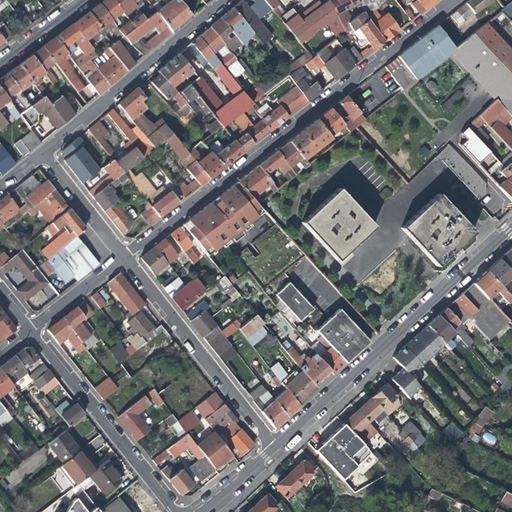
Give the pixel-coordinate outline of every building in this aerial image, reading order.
[(115,18),(122,13),(112,0),(104,0),(99,5),(111,21),(116,27),(120,24),(115,18)] [(144,21),(140,15),(132,21),(127,14),(135,8),(128,0),(112,0),(122,13),(130,23),(134,29),(144,21)] [(136,1),(138,0),(128,0),(135,8),(140,15),(144,21),(155,13),(151,7),(150,6),(144,11),(136,1)] [(192,17),(178,0),(172,0),(167,4),(163,0),(160,0),(156,4),(151,7),(155,13),(171,34),(186,22),(192,17)] [(262,0),(263,1),(271,10),(277,5),(272,0),(262,0)] [(326,0),(327,1),(335,15),(345,33),(351,28),(348,23),(343,10),(358,3),(356,0),(326,0)] [(356,0),(358,3),(363,12),(366,18),(367,17),(388,0),(356,0)] [(416,0),(411,5),(419,14),(436,0),(416,0)] [(458,27),(492,0),(470,0),(449,16),(458,27)] [(270,38),(240,1),(232,8),(255,37),(265,49),(267,47),(264,43),(270,38)] [(299,44),(322,25),(335,15),(327,1),(321,6),(318,3),(298,19),(301,23),(289,32),(299,44)] [(119,31),(116,27),(111,21),(99,5),(87,13),(104,36),(110,31),(118,41),(123,37),(119,31)] [(284,14),(277,5),(271,10),(278,19),(284,14)] [(250,40),(255,37),(232,8),(226,13),(220,19),(234,36),(223,45),(229,53),(238,46),(248,38),(250,40)] [(403,11),(408,17),(412,15),(407,8),(403,11)] [(290,9),(284,14),(278,19),(283,26),(289,32),(301,23),(298,19),(290,9)] [(16,16),(26,28),(31,24),(22,12),(16,16)] [(374,50),(384,41),(366,18),(363,12),(348,23),(351,28),(353,32),(357,28),(374,50)] [(94,43),(104,36),(87,13),(72,25),(84,40),(88,46),(90,44),(93,41),(94,43)] [(153,29),(157,34),(159,36),(156,39),(162,42),(171,34),(155,13),(144,21),(134,29),(123,37),(118,41),(112,46),(108,49),(126,71),(136,63),(122,46),(128,41),(143,57),(153,49),(151,43),(145,47),(143,45),(139,40),(153,29)] [(340,37),(345,33),(335,15),(322,25),(325,29),(332,23),(340,37)] [(369,19),(367,17),(366,18),(384,41),(398,31),(386,15),(379,20),(376,15),(371,19),(370,18),(369,19)] [(234,36),(220,19),(215,23),(209,28),(223,45),(234,36)] [(130,23),(119,31),(123,37),(134,29),(130,23)] [(2,25),(0,25),(0,35),(4,41),(6,43),(12,39),(2,25)] [(78,47),(84,56),(92,50),(88,46),(84,40),(72,25),(54,38),(65,53),(68,57),(73,63),(76,61),(70,54),(75,50),(70,43),(73,40),(78,47)] [(511,54),(489,30),(485,26),(472,36),(511,78),(511,54)] [(445,57),(449,54),(454,50),(436,27),(416,42),(428,58),(434,66),(442,59),(432,47),(435,44),(445,57)] [(215,52),(223,45),(209,28),(203,33),(197,38),(224,70),(236,61),(234,58),(229,53),(221,59),(215,52)] [(157,34),(143,45),(145,47),(151,43),(153,49),(162,42),(156,39),(159,36),(157,34)] [(511,78),(472,36),(454,50),(449,54),(495,103),(502,111),(511,121),(511,78)] [(70,72),(62,61),(59,57),(65,53),(54,38),(42,47),(55,63),(66,77),(78,93),(85,88),(71,70),(70,72)] [(224,70),(197,38),(190,44),(185,48),(195,60),(200,56),(207,64),(219,78),(217,80),(234,100),(223,109),(197,80),(188,88),(209,112),(221,126),(229,120),(232,118),(249,105),(252,103),(246,96),(224,70)] [(75,50),(78,47),(73,40),(70,43),(75,50)] [(322,63),(335,80),(354,65),(345,53),(336,40),(330,44),(335,51),(338,49),(341,52),(332,59),(324,48),(311,59),(309,60),(316,68),(322,63)] [(408,73),(428,58),(416,42),(396,57),(402,66),(408,73)] [(243,51),(238,46),(229,53),(234,58),(243,51)] [(47,69),(55,63),(42,47),(31,56),(44,74),(52,84),(53,86),(57,83),(47,69)] [(353,47),(345,53),(354,65),(370,52),(367,48),(359,55),(353,47)] [(273,59),(283,70),(288,76),(296,70),(304,64),(309,60),(311,59),(302,48),(299,52),(302,56),(289,66),(280,54),(273,59)] [(111,60),(97,71),(109,86),(126,71),(108,49),(104,51),(111,60)] [(80,57),(76,61),(73,63),(77,68),(89,60),(96,55),(92,50),(84,56),(81,58),(80,57)] [(62,61),(68,57),(65,53),(59,57),(62,61)] [(97,57),(96,55),(89,60),(92,65),(99,59),(98,56),(97,57)] [(197,80),(177,55),(159,70),(170,83),(174,87),(182,80),(185,83),(177,90),(180,94),(188,88),(197,80)] [(38,79),(44,74),(31,56),(18,65),(32,83),(40,93),(42,96),(54,87),(53,86),(52,84),(43,90),(39,84),(41,83),(38,79)] [(202,68),(207,64),(200,56),(195,60),(202,68)] [(415,81),(434,66),(428,58),(408,73),(415,81)] [(86,80),(97,95),(109,86),(97,71),(92,65),(89,60),(77,68),(81,73),(85,70),(86,70),(88,69),(92,75),(86,80)] [(317,71),(316,68),(309,60),(304,64),(312,75),(317,71)] [(24,89),(32,83),(18,65),(7,74),(31,106),(43,97),(42,96),(40,93),(32,99),(24,89)] [(402,92),(415,81),(408,73),(402,66),(390,76),(402,92)] [(268,92),(288,76),(283,70),(263,85),(268,92)] [(303,78),(296,70),(288,76),(296,87),(307,102),(321,91),(314,82),(311,84),(309,82),(307,84),(308,87),(307,88),(300,81),(303,78)] [(15,98),(25,111),(31,106),(7,74),(0,79),(0,90),(13,107),(16,105),(10,97),(14,94),(16,96),(15,98)] [(174,114),(186,106),(178,97),(159,75),(149,82),(165,101),(170,96),(176,102),(169,109),(174,114)] [(258,87),(246,96),(252,103),(264,94),(258,87)] [(268,108),(258,116),(261,120),(270,131),(307,102),(296,87),(275,103),(276,105),(269,110),(268,108)] [(180,94),(178,97),(186,106),(199,121),(209,112),(188,88),(180,94)] [(356,88),(345,97),(358,115),(370,105),(356,88)] [(142,97),(136,89),(117,104),(138,130),(141,128),(138,124),(143,120),(139,114),(142,110),(136,104),(140,100),(142,97)] [(17,120),(20,117),(19,115),(13,107),(0,90),(0,108),(5,105),(17,120)] [(60,94),(47,103),(63,124),(75,114),(68,105),(60,94)] [(56,130),(63,124),(47,103),(43,97),(31,106),(25,111),(19,115),(20,117),(25,124),(29,128),(37,122),(38,114),(42,111),(56,130)] [(363,122),(358,115),(345,97),(337,103),(348,117),(345,120),(348,123),(342,127),(347,134),(363,122)] [(73,101),(68,105),(75,114),(80,110),(73,101)] [(486,126),(502,111),(495,103),(479,118),(484,123),(486,126)] [(254,112),(258,116),(268,108),(264,104),(254,112)] [(254,111),(252,108),(249,105),(232,118),(234,120),(236,123),(254,111)] [(341,114),(334,106),(329,110),(336,118),(341,114)] [(121,121),(112,109),(106,114),(130,143),(134,147),(142,156),(153,147),(147,140),(141,133),(136,136),(138,138),(135,140),(120,122),(121,121)] [(342,127),(336,118),(329,110),(316,120),(327,136),(337,128),(344,137),(347,134),(342,127)] [(472,134),(484,123),(479,118),(467,130),(472,134)] [(155,135),(143,120),(138,124),(141,128),(138,130),(141,133),(147,140),(155,135)] [(245,128),(242,131),(253,144),(270,131),(261,120),(247,131),(245,128)] [(329,138),(327,136),(316,120),(289,141),(307,166),(310,164),(305,157),(329,138)] [(97,121),(87,130),(96,141),(100,137),(106,132),(97,121)] [(490,130),(511,152),(511,139),(496,123),(490,130)] [(230,137),(233,141),(243,152),(253,144),(242,131),(241,129),(230,137)] [(75,140),(100,169),(111,160),(98,143),(96,141),(87,130),(75,140)] [(155,135),(147,140),(153,147),(164,139),(168,135),(163,130),(155,135)] [(486,150),(472,134),(467,130),(460,136),(466,142),(459,148),(473,163),(486,150)] [(19,141),(28,153),(40,143),(32,132),(19,141)] [(185,169),(199,186),(209,179),(186,155),(168,135),(164,139),(189,165),(185,169)] [(113,153),(102,139),(98,143),(111,160),(122,172),(142,156),(134,147),(128,152),(118,161),(112,153),(113,153)] [(19,141),(13,146),(22,158),(28,153),(19,141)] [(243,152),(233,141),(221,150),(215,142),(206,149),(208,151),(210,154),(212,156),(223,167),(243,152)] [(303,169),(307,166),(289,141),(275,151),(289,168),(297,161),(303,169)] [(124,147),(128,152),(134,147),(130,143),(124,147)] [(481,184),(483,181),(449,145),(437,156),(457,177),(478,199),(484,196),(484,192),(485,187),(481,184)] [(419,152),(425,157),(430,151),(423,146),(419,152)] [(192,149),(186,155),(209,179),(223,167),(212,156),(210,154),(203,160),(200,157),(192,149)] [(486,150),(473,163),(476,165),(489,152),(486,150)] [(208,151),(200,157),(203,160),(210,154),(208,151)] [(283,177),(272,185),(277,190),(295,176),(292,172),(289,168),(275,151),(256,167),(264,175),(275,167),(283,177)] [(102,180),(87,192),(91,197),(122,172),(111,160),(100,169),(96,172),(102,180)] [(511,167),(507,162),(502,166),(505,170),(511,176),(511,167)] [(267,186),(269,188),(273,193),(277,190),(272,185),(264,175),(256,167),(236,182),(252,198),(267,186)] [(297,167),(292,172),(295,176),(300,171),(297,167)] [(511,176),(505,170),(500,174),(507,181),(498,189),(511,203),(511,176)] [(125,176),(122,172),(91,197),(102,211),(118,198),(110,189),(125,176)] [(132,186),(145,201),(158,218),(178,203),(168,190),(165,192),(162,188),(152,195),(139,180),(132,186)] [(13,190),(29,208),(52,188),(47,181),(40,187),(37,184),(29,191),(31,195),(28,197),(22,191),(27,187),(23,182),(13,190)] [(252,198),(236,182),(221,194),(216,198),(229,215),(227,217),(239,231),(264,212),(258,205),(254,201),(252,198)] [(175,189),(183,199),(189,194),(181,184),(175,189)] [(40,206),(53,222),(68,208),(52,188),(29,208),(26,211),(29,215),(40,206)] [(269,188),(254,201),(258,205),(273,193),(269,188)] [(301,223),(335,261),(356,242),(373,227),(338,189),(301,223)] [(453,252),(473,234),(438,194),(399,228),(406,236),(408,238),(413,242),(435,267),(453,252)] [(0,201),(0,223),(3,227),(5,229),(14,221),(11,218),(17,212),(19,209),(7,195),(0,201)] [(119,197),(118,198),(102,211),(122,236),(130,222),(117,206),(122,201),(119,197)] [(225,224),(234,235),(237,233),(239,231),(227,217),(229,215),(216,198),(212,201),(209,203),(220,217),(218,218),(224,225),(225,224)] [(139,215),(148,226),(158,218),(145,201),(141,205),(145,210),(139,215)] [(196,244),(200,249),(206,256),(234,235),(225,224),(224,225),(218,218),(220,217),(209,203),(181,226),(188,235),(196,244)] [(40,251),(47,259),(74,237),(84,229),(68,208),(53,222),(44,229),(50,236),(61,226),(65,230),(58,236),(58,240),(56,241),(54,239),(40,251)] [(185,238),(188,235),(181,226),(177,229),(185,238)] [(185,238),(177,229),(168,235),(175,244),(181,252),(186,258),(189,256),(184,249),(190,245),(185,238)] [(68,288),(97,265),(74,237),(47,259),(46,261),(68,288)] [(166,264),(176,256),(170,249),(163,240),(153,247),(166,264)] [(175,244),(170,249),(176,256),(181,252),(175,244)] [(169,267),(166,264),(153,247),(139,258),(155,278),(169,267)] [(511,249),(511,248),(505,254),(499,259),(511,272),(511,249)] [(16,291),(24,301),(47,283),(35,269),(35,270),(20,250),(0,267),(0,270),(3,274),(14,264),(23,276),(28,282),(16,291)] [(187,260),(186,258),(181,252),(176,256),(182,264),(187,260)] [(511,272),(499,259),(494,263),(486,271),(500,287),(509,279),(511,282),(511,272)] [(511,300),(511,299),(500,287),(486,271),(479,278),(473,283),(493,304),(501,297),(508,304),(511,300)] [(107,284),(130,313),(131,315),(143,306),(119,275),(107,284)] [(220,307),(222,310),(225,307),(239,296),(223,276),(214,284),(219,291),(223,288),(231,298),(220,307)] [(177,278),(164,288),(170,296),(183,286),(179,281),(177,278)] [(193,278),(183,286),(189,293),(176,303),(180,310),(204,291),(193,278)] [(287,282),(274,295),(299,322),(312,309),(287,282)] [(508,321),(493,304),(473,283),(461,294),(496,332),(508,321)] [(183,286),(170,296),(176,303),(189,293),(183,286)] [(104,303),(96,292),(90,297),(98,307),(104,303)] [(488,340),(496,332),(461,294),(458,297),(452,302),(467,318),(488,340)] [(84,302),(76,308),(83,318),(84,319),(92,313),(84,302)] [(463,322),(467,318),(452,302),(449,306),(463,322)] [(201,303),(191,311),(196,317),(203,311),(206,309),(201,303)] [(461,325),(463,322),(449,306),(443,311),(437,316),(453,333),(466,348),(472,343),(461,331),(464,328),(461,325)] [(234,319),(225,307),(222,310),(219,311),(228,323),(234,319)] [(78,322),(83,318),(76,308),(62,319),(81,343),(89,337),(78,322)] [(325,321),(315,330),(320,336),(330,347),(345,363),(360,349),(368,342),(338,309),(325,321)] [(209,319),(203,311),(196,317),(191,311),(187,314),(186,312),(184,314),(196,329),(209,319)] [(135,332),(145,345),(151,340),(163,331),(159,326),(152,331),(150,330),(151,329),(139,313),(128,322),(131,327),(129,329),(133,334),(135,332)] [(261,322),(255,315),(237,328),(251,345),(266,333),(259,324),(261,322)] [(0,341),(14,330),(3,316),(0,318),(0,341)] [(446,340),(453,333),(437,316),(432,321),(427,326),(444,345),(449,351),(453,347),(446,340)] [(86,350),(81,343),(62,319),(46,331),(59,347),(67,340),(71,345),(79,355),(86,350)] [(220,333),(209,319),(196,329),(207,343),(220,333)] [(279,341),(290,331),(281,319),(269,330),(279,341)] [(416,336),(433,355),(444,345),(427,326),(423,330),(416,336)] [(169,338),(163,331),(151,340),(156,347),(169,338)] [(127,338),(132,344),(133,344),(138,350),(145,345),(135,332),(133,334),(127,338)] [(83,343),(88,348),(96,340),(91,335),(83,343)] [(318,358),(329,372),(332,375),(339,369),(345,363),(330,347),(320,336),(317,339),(317,340),(309,347),(315,354),(318,358)] [(406,345),(404,347),(421,366),(433,355),(416,336),(406,345)] [(132,366),(156,347),(151,340),(145,345),(138,350),(120,364),(131,377),(137,372),(132,366)] [(109,350),(120,364),(138,350),(133,344),(132,344),(123,351),(117,344),(109,350)] [(285,351),(298,367),(314,386),(323,377),(329,372),(318,358),(315,354),(308,360),(306,357),(303,360),(305,362),(302,365),(296,356),(297,355),(291,347),(285,351)] [(421,366),(404,347),(397,353),(413,370),(415,372),(421,366)] [(466,361),(453,347),(449,351),(462,365),(466,361)] [(25,348),(13,357),(23,370),(30,364),(37,359),(29,349),(25,348)] [(402,369),(409,377),(415,372),(413,370),(397,353),(392,358),(402,369)] [(26,373),(23,370),(13,357),(1,366),(0,367),(0,370),(11,384),(26,373)] [(140,372),(152,389),(157,395),(167,387),(149,364),(140,372)] [(269,369),(273,374),(279,382),(284,389),(297,404),(307,395),(316,388),(314,386),(298,367),(286,376),(276,364),(269,369)] [(28,376),(33,382),(47,370),(42,365),(28,376)] [(494,378),(501,386),(507,378),(511,373),(505,367),(494,378)] [(409,377),(402,369),(395,375),(390,380),(408,399),(420,388),(409,377)] [(12,386),(11,384),(0,370),(0,403),(5,411),(9,415),(15,411),(2,394),(12,386)] [(33,382),(38,388),(52,377),(47,370),(33,382)] [(124,371),(110,382),(116,389),(129,379),(124,371)] [(275,385),(279,382),(273,374),(269,377),(275,385)] [(58,384),(52,377),(38,388),(43,395),(58,384)] [(102,400),(116,389),(110,382),(107,378),(93,389),(102,400)] [(511,385),(511,383),(507,378),(501,386),(499,389),(505,394),(511,385)] [(265,383),(261,386),(266,392),(268,394),(272,390),(265,383)] [(261,385),(248,396),(252,402),(266,392),(261,386),(261,385)] [(380,390),(371,398),(381,409),(395,396),(385,385),(380,390)] [(161,400),(157,395),(152,389),(146,393),(155,405),(161,400)] [(284,389),(272,399),(287,418),(293,411),(299,407),(297,404),(284,389)] [(266,392),(252,402),(273,430),(282,422),(287,418),(272,399),(268,394),(266,392)] [(213,393),(194,408),(203,419),(222,405),(213,393)] [(144,396),(137,401),(116,418),(119,422),(135,441),(148,431),(136,416),(150,404),(144,396)] [(25,402),(20,397),(15,401),(19,407),(25,402)] [(386,415),(381,409),(371,398),(363,405),(357,411),(367,422),(372,418),(378,423),(386,415)] [(68,427),(83,415),(76,407),(74,404),(69,407),(64,401),(54,409),(68,427)] [(235,421),(227,412),(222,405),(204,419),(213,432),(215,434),(216,435),(221,431),(231,424),(232,423),(235,421)] [(484,408),(472,424),(479,427),(490,412),(484,408)] [(190,411),(177,421),(186,433),(199,423),(190,411)] [(349,419),(343,424),(360,441),(373,429),(367,422),(357,411),(349,419)] [(186,433),(177,421),(171,414),(164,419),(175,432),(180,438),(186,433)] [(454,442),(463,432),(451,421),(442,432),(454,442)] [(411,441),(419,434),(408,422),(401,430),(411,441)] [(252,445),(232,423),(231,424),(221,431),(229,441),(240,455),(247,449),(252,445)] [(343,482),(353,473),(358,468),(349,458),(363,444),(360,441),(343,424),(327,438),(314,451),(343,482)] [(482,429),(479,427),(472,424),(467,430),(461,438),(468,442),(474,433),(478,435),(482,429)] [(50,433),(53,438),(61,432),(58,427),(50,433)] [(46,444),(62,464),(77,452),(68,439),(62,431),(61,432),(53,438),(46,444)] [(221,431),(216,435),(222,443),(224,446),(229,441),(221,431)] [(196,446),(204,457),(207,462),(213,469),(224,460),(231,454),(224,446),(222,443),(216,435),(215,434),(213,432),(196,446)] [(180,438),(178,439),(185,448),(193,442),(186,433),(180,438)] [(483,442),(495,444),(496,435),(484,433),(483,442)] [(185,448),(178,439),(165,449),(170,454),(172,458),(185,448)] [(16,456),(21,463),(37,451),(32,444),(16,456)] [(384,449),(379,453),(383,457),(388,453),(384,449)] [(76,484),(88,475),(94,471),(85,460),(78,451),(77,452),(62,464),(57,467),(72,487),(76,484)] [(155,466),(168,456),(163,451),(150,461),(155,466)] [(213,469),(207,462),(204,457),(189,468),(198,481),(205,475),(213,469)] [(94,471),(88,475),(93,482),(102,495),(120,481),(115,473),(112,470),(113,468),(107,461),(94,471)] [(297,466),(289,474),(299,485),(314,472),(303,461),(297,466)] [(164,467),(159,471),(178,494),(185,488),(190,484),(179,470),(172,476),(164,467)] [(285,498),(299,485),(289,474),(282,480),(275,487),(285,498)] [(82,491),(93,482),(88,475),(76,484),(82,491)] [(160,511),(135,480),(115,497),(121,505),(128,500),(130,502),(128,505),(133,511),(136,509),(137,511),(160,511)] [(95,511),(96,511),(98,511),(82,491),(76,484),(72,487),(70,490),(66,492),(77,507),(75,510),(76,511),(75,511),(95,511)] [(500,503),(511,508),(511,496),(505,493),(500,503)] [(262,498),(252,507),(256,511),(270,511),(277,506),(266,495),(262,498)] [(115,497),(98,511),(126,511),(121,505),(115,497)]
